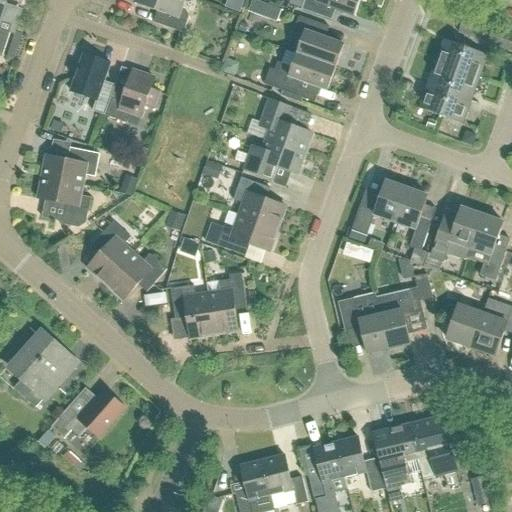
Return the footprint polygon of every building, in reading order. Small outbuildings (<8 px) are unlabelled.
[(0,0),(0,54),(4,56),(11,35),(0,32),(0,26),(9,0),(8,0),(0,0)] [(183,34),(188,23),(189,17),(188,13),(185,9),(181,8),(184,0),(135,0),(134,4),(157,12),(153,23),(183,34)] [(240,13),(244,0),(227,0),(225,8),(240,13)] [(354,16),(360,0),(305,0),(302,10),(332,21),(336,10),(354,16)] [(282,11),(268,6),(263,18),(277,23),(282,11)] [(297,54),(336,68),(344,45),(326,39),(330,28),(299,17),(291,39),(302,42),(297,54)] [(480,40),(485,26),(464,19),(459,32),(480,40)] [(511,51),(511,49),(511,35),(493,29),(488,43),(511,51)] [(6,58),(12,61),(21,36),(22,34),(16,32),(15,35),(6,58)] [(444,40),(436,63),(458,71),(466,48),(444,40)] [(466,48),(458,71),(479,79),(488,56),(466,48)] [(328,91),(336,68),(297,54),(292,68),(277,62),(275,70),(270,68),(264,84),(304,99),(309,84),(328,91)] [(104,116),(113,92),(101,88),(109,64),(84,55),(71,93),(96,102),(92,112),(104,116)] [(436,63),(428,86),(449,94),(458,71),(436,63)] [(458,71),(449,94),(471,102),(479,79),(458,71)] [(157,111),(162,95),(151,90),(154,80),(133,72),(124,96),(113,93),(104,117),(126,124),(130,114),(141,118),(145,107),(157,111)] [(420,109),(441,117),(449,94),(428,86),(420,109)] [(449,94),(441,117),(463,125),(471,102),(449,94)] [(267,142),(306,156),(313,135),(307,133),(313,117),(271,102),(261,129),(271,132),(267,142)] [(429,120),(426,128),(434,131),(437,122),(429,120)] [(64,125),(54,121),(51,130),(61,134),(64,125)] [(298,177),(306,156),(267,142),(264,152),(253,148),(245,171),(274,182),(278,170),(298,177)] [(137,146),(131,162),(143,166),(149,151),(137,146)] [(47,156),(43,178),(83,186),(85,176),(96,178),(100,155),(71,149),(68,160),(47,156)] [(224,166),(227,158),(214,153),(211,162),(224,166)] [(210,185),(222,189),(227,173),(215,169),(210,185)] [(81,196),(83,186),(43,178),(39,200),(66,205),(62,225),(79,228),(87,224),(92,199),(81,196)] [(240,217),(278,231),(287,208),(267,201),(271,190),(242,179),(234,202),(244,205),(240,217)] [(394,224),(406,190),(385,182),(375,209),(362,204),(353,230),(368,236),(375,217),(394,224)] [(132,196),(135,188),(123,184),(120,192),(132,196)] [(406,190),(394,224),(415,231),(410,246),(421,250),(429,228),(419,224),(428,198),(406,190)] [(444,261),(444,259),(446,254),(467,261),(467,259),(468,259),(482,217),(461,210),(459,215),(452,236),(442,232),(434,255),(433,257),(444,261)] [(165,230),(179,235),(185,220),(171,214),(165,230)] [(270,254),(278,231),(240,217),(236,229),(225,225),(217,248),(246,258),(250,247),(270,254)] [(482,217),(468,259),(488,266),(484,277),(496,281),(509,243),(498,239),(503,225),(482,217)] [(106,286),(134,256),(124,247),(132,239),(114,223),(94,246),(102,254),(88,270),(106,286)] [(212,223),(205,241),(217,245),(224,228),(212,223)] [(373,251),(362,248),(359,260),(370,263),(373,251)] [(214,250),(204,251),(205,262),(215,260),(214,250)] [(134,256),(106,286),(124,302),(139,286),(147,294),(168,271),(150,256),(143,264),(134,256)] [(208,296),(214,336),(238,332),(235,312),(247,310),(242,275),(230,277),(230,282),(219,283),(221,294),(208,296)] [(417,289),(420,302),(433,299),(427,275),(415,278),(417,289)] [(214,336),(208,296),(196,298),(194,287),(171,291),(176,321),(187,319),(190,340),(214,336)] [(376,299),(389,351),(410,346),(403,317),(423,312),(420,302),(417,289),(397,294),(376,299)] [(367,356),(389,351),(376,299),(375,293),(354,298),(354,300),(338,304),(345,331),(360,327),(367,356)] [(136,297),(136,310),(157,309),(156,296),(136,297)] [(482,316),(471,349),(495,358),(504,333),(511,335),(511,309),(488,301),(483,316),(482,316)] [(471,349),(482,316),(458,308),(446,340),(471,349)] [(45,376),(62,357),(40,338),(14,367),(26,377),(14,390),(36,409),(56,387),(45,376)] [(64,438),(71,431),(79,438),(87,429),(100,440),(126,410),(105,391),(79,421),(67,410),(52,427),(64,438)] [(418,461),(419,461),(440,455),(445,476),(457,473),(449,442),(438,444),(432,421),(410,426),(418,461)] [(421,473),(409,426),(376,434),(389,489),(411,484),(409,476),(421,473)] [(38,442),(45,449),(55,437),(48,431),(38,442)] [(336,444),(345,479),(367,474),(372,494),(384,491),(376,460),(364,463),(358,439),(336,444)] [(317,501),(320,510),(320,511),(339,511),(335,494),(347,490),(345,479),(336,444),(314,450),(320,474),(309,476),(315,502),(317,501)] [(56,453),(49,460),(62,472),(69,464),(56,453)] [(263,462),(272,497),(273,497),(275,508),(296,503),(297,506),(308,503),(302,478),(291,481),(285,457),(263,462)] [(252,511),(250,503),(272,497),(263,462),(241,468),(247,492),(236,495),(239,511),(252,511)] [(209,505),(217,508),(220,498),(212,495),(209,505)]
